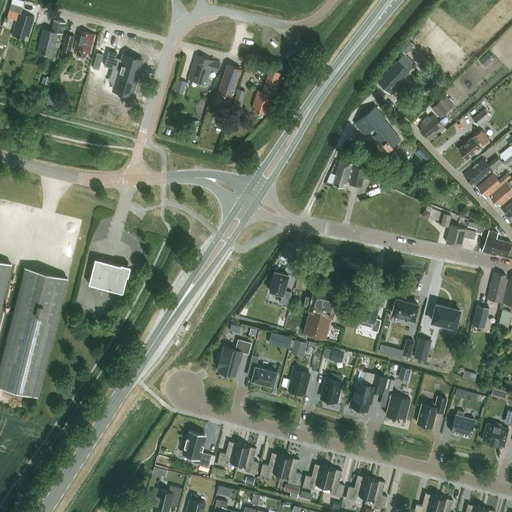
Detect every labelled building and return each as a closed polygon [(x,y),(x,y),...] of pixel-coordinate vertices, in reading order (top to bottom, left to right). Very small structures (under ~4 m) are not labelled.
[(25,7),(26,1),(22,0),(12,0),(7,17),(14,19),(17,12),(19,12),(12,35),(24,39),(25,35),(29,36),(34,17),(21,13),(23,6),(25,7)] [(43,29),(39,44),(37,52),(53,56),(58,33),(62,34),(65,23),(54,20),(51,31),(43,29)] [(79,30),(75,44),(74,50),(77,51),(76,54),(85,56),(86,53),(89,54),(95,34),(79,30)] [(416,31),(412,35),(417,40),(421,35),(416,31)] [(75,36),(67,34),(60,60),(63,61),(67,48),(71,49),(75,36)] [(407,39),(399,48),(405,54),(414,45),(407,39)] [(122,59),(116,57),(117,53),(109,50),(104,65),(119,69),(115,83),(134,89),(138,75),(139,76),(140,70),(139,70),(142,60),(123,55),(122,59)] [(488,51),(479,61),(485,66),(494,57),(488,51)] [(390,92),(415,64),(404,53),(378,82),(390,92)] [(213,61),(213,60),(196,55),(189,79),(203,83),(204,80),(207,81),(210,70),(217,72),(220,63),(213,61)] [(227,64),(215,102),(228,107),(240,69),(227,64)] [(267,78),(277,81),(280,73),(269,70),(267,78)] [(43,77),(41,84),(45,85),(44,86),(49,87),(51,78),(47,77),(47,78),(43,77)] [(267,111),(277,81),(267,78),(263,91),(258,89),(252,106),(255,107),(254,111),(263,113),(264,110),(267,111)] [(179,79),(175,91),(183,93),(186,81),(179,79)] [(246,91),(237,88),(232,103),(241,106),(246,91)] [(445,95),(445,96),(432,107),(440,117),(453,105),(445,95)] [(48,96),(46,103),(57,106),(59,99),(48,96)] [(407,98),(400,103),(409,115),(414,111),(416,109),(407,98)] [(369,129),(387,151),(402,139),(384,118),(385,117),(375,104),(374,105),(353,121),(364,134),(369,129)] [(216,116),(220,117),(217,125),(222,127),(227,110),(219,107),(216,116)] [(484,108),(472,118),(477,125),(490,115),(484,108)] [(123,118),(135,118),(135,109),(123,109),(123,118)] [(435,134),(443,127),(433,115),(430,117),(428,115),(422,120),(424,122),(421,125),(423,127),(420,130),(426,137),(429,135),(432,138),(436,135),(435,134)] [(482,144),(489,139),(481,129),(458,149),(467,159),(474,153),(475,154),(481,149),(477,144),(480,141),(482,144)] [(369,153),(352,145),(347,155),(364,163),(369,153)] [(475,184),(502,162),(497,156),(488,164),(483,158),(463,174),(471,184),(473,182),(475,184)] [(345,184),(347,178),(352,164),(340,160),(336,174),(333,184),(342,186),(343,183),(345,184)] [(349,182),(362,185),(366,167),(353,164),(349,182)] [(493,173),(477,187),(486,197),(502,184),(499,180),(493,173)] [(508,173),(499,180),(502,184),(511,176),(508,173)] [(500,206),(511,196),(511,187),(507,181),(491,194),(492,196),(490,198),(496,205),(498,203),(500,206)] [(432,207),(427,205),(425,210),(424,209),(421,216),(428,219),(430,212),(432,207)] [(471,213),(469,217),(476,220),(478,216),(477,215),(477,214),(473,212),(472,213),(471,213)] [(451,215),(443,213),(440,225),(448,227),(451,215)] [(450,224),(446,242),(461,245),(463,236),(471,238),(471,237),(474,238),(476,232),(476,231),(473,230),(450,224)] [(507,256),(511,243),(496,238),(498,233),(488,230),(482,250),(495,255),(496,253),(507,256)] [(122,292),(127,275),(123,274),(125,265),(95,258),(88,283),(122,292)] [(0,304),(10,263),(0,260),(0,304)] [(67,278),(24,267),(0,361),(0,385),(38,395),(67,278)] [(275,271),(270,290),(282,293),(283,294),(284,290),(288,274),(275,271)] [(502,302),(508,279),(505,278),(506,275),(494,272),(487,298),(502,302)] [(511,276),(508,286),(507,286),(503,302),(511,303),(511,276)] [(333,316),(339,296),(314,289),(312,297),(307,296),(304,304),(310,305),(308,310),(310,310),(304,331),(321,336),(326,337),(332,316),(333,316)] [(282,293),(280,303),(288,305),(291,292),(284,290),(283,294),(282,293)] [(365,297),(360,317),(374,321),(375,317),(379,301),(365,297)] [(414,319),(418,304),(396,298),(392,313),(408,317),(406,323),(412,324),(413,318),(414,319)] [(436,303),(431,320),(455,327),(460,310),(436,303)] [(487,307),(475,305),(470,324),(482,327),(487,307)] [(503,311),(499,328),(507,330),(511,313),(503,311)] [(360,317),(358,324),(371,327),(371,329),(378,331),(381,319),(375,317),(374,321),(360,317)] [(281,334),(278,345),(288,348),(291,337),(281,334)] [(419,336),(414,356),(426,360),(431,339),(419,336)] [(403,354),(410,356),(414,340),(406,338),(403,349),(402,354),(403,354)] [(219,366),(218,370),(235,375),(238,361),(240,362),(242,352),(248,354),(251,342),(238,339),(235,349),(224,346),(222,355),(221,354),(218,366),(219,366)] [(381,343),(379,352),(402,358),(403,354),(402,354),(403,349),(381,343)] [(329,359),(341,362),(344,351),(332,348),(329,359)] [(249,368),(254,369),(252,379),(273,384),(274,383),(276,383),(278,375),(276,375),(277,371),(256,365),(259,356),(252,354),(249,368)] [(411,369),(401,366),(398,376),(409,378),(411,369)] [(306,379),(308,379),(310,373),(294,368),(291,381),(290,381),(288,385),(289,386),(289,388),(302,392),(306,379)] [(357,381),(351,405),(366,409),(368,401),(370,401),(373,390),(381,392),(385,376),(367,371),(363,383),(357,381)] [(324,384),(326,384),(323,397),(336,401),(337,399),(338,398),(339,394),(338,393),(342,381),(326,377),(324,384)] [(385,384),(393,386),(395,379),(387,377),(385,384)] [(504,379),(503,386),(509,388),(511,381),(504,379)] [(491,391),(491,394),(498,396),(499,394),(500,390),(500,389),(493,386),(492,388),(491,391)] [(468,399),(470,391),(457,388),(455,395),(468,399)] [(401,396),(391,394),(385,415),(395,417),(395,416),(405,419),(410,400),(400,397),(401,396)] [(431,402),(430,404),(422,403),(417,422),(432,426),(436,410),(443,412),(447,398),(438,396),(436,403),(431,402)] [(455,414),(451,431),(470,436),(474,419),(463,416),(464,411),(458,410),(456,414),(455,414)] [(487,422),(482,440),(490,441),(489,442),(496,444),(496,443),(504,445),(508,428),(501,426),(502,424),(494,422),(494,424),(487,422)] [(192,461),(202,463),(205,452),(202,451),(206,434),(190,430),(184,453),(194,456),(192,461)] [(237,463),(242,444),(230,441),(230,440),(229,440),(229,441),(226,453),(220,451),(217,463),(227,466),(229,461),(237,463)] [(245,470),(255,473),(259,462),(253,460),(256,448),(256,447),(255,447),(242,444),(237,463),(246,465),(245,470)] [(280,474),(285,455),(273,452),(272,451),(271,452),(272,452),(268,464),(263,463),(260,474),(270,477),(272,472),(280,474)] [(298,485),(301,473),(296,471),(299,460),(299,459),(298,458),(285,455),(280,474),(289,477),(288,482),(298,485)] [(323,485),(328,466),(316,463),(315,463),(314,464),(315,464),(311,476),(306,474),(303,486),(313,488),(315,483),(323,485)] [(217,466),(215,473),(227,476),(228,469),(217,466)] [(341,496),(344,484),(339,483),(342,471),(342,470),(341,470),(328,466),(323,485),(332,488),(331,493),(341,496)] [(357,495),(366,497),(371,478),(359,474),(358,474),(357,475),(354,487),(348,485),(345,497),(356,500),(357,495)] [(384,481),(371,478),(366,497),(375,499),(373,504),(384,507),(387,496),(381,494),(385,482),(385,481),(384,481)] [(153,504),(152,510),(161,511),(168,511),(172,500),(178,502),(181,487),(170,485),(169,491),(158,488),(157,493),(155,493),(152,503),(153,504)] [(298,494),(300,487),(292,485),(291,492),(298,494)] [(434,511),(439,496),(426,492),(425,492),(425,493),(422,505),(416,503),(413,511),(434,511)] [(192,493),(186,511),(202,511),(204,502),(196,500),(197,494),(192,493)] [(451,499),(439,496),(434,511),(449,511),(452,500),(453,499),(451,499)] [(228,501),(217,498),(214,511),(217,511),(234,511),(234,510),(226,508),(228,501)] [(341,502),(333,500),(331,506),(339,508),(341,502)] [(480,511),(481,507),(469,504),(469,503),(468,503),(467,504),(467,505),(465,511),(480,511)]
